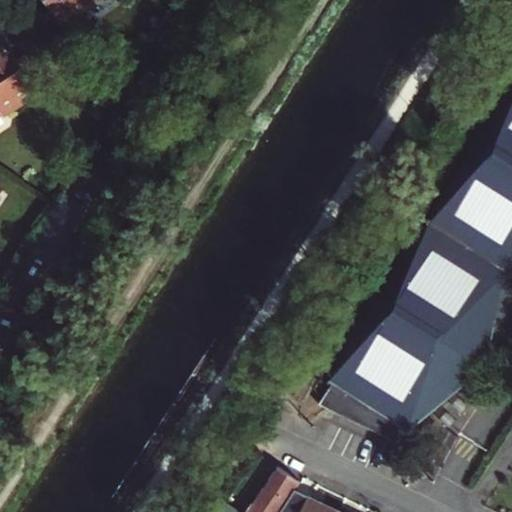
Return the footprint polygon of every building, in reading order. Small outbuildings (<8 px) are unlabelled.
[(52,0),(64,17),(85,4),(87,7),(98,0),(52,0)] [(0,116),(5,114),(11,116),(25,108),(28,99),(50,85),(33,59),(25,64),(11,41),(0,47),(0,116)] [(398,427),(399,428),(447,391),(468,364),(482,338),(495,306),(502,297),(511,303),(511,302),(511,100),(324,377),(327,379),(312,401),(389,440),(398,427)] [(70,192),(60,207),(39,238),(64,255),(93,209),(70,192)] [(284,511),(297,493),(303,484),(280,468),(250,511),(237,511),(227,505),(222,511),(284,511)] [(284,511),(338,511),(297,493),(284,511)]
